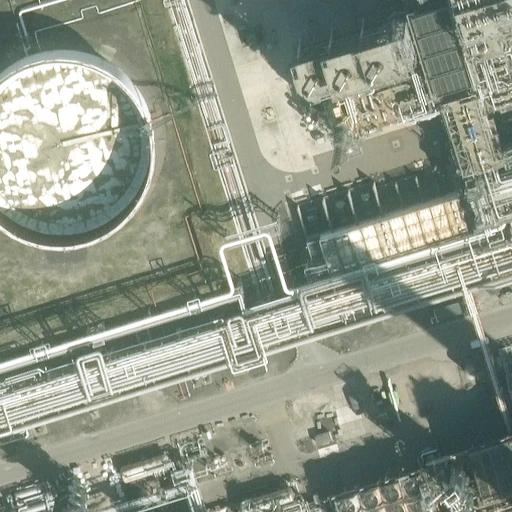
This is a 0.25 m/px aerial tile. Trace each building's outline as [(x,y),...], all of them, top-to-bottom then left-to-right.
[(511,0),(409,0),(411,6),(301,38),(319,100),(306,104),(310,119),(267,153),(272,159),(448,107),(465,164),(494,155),(502,149),(482,79),(449,89),(480,64),(475,46),(509,19),(511,30),(511,0)] [(159,141),(159,140),(158,130),(157,120),(152,104),(148,97),(144,88),(139,82),(131,73),(117,61),(110,57),(100,52),(92,49),(82,47),(73,46),(64,45),(56,46),(46,47),(37,50),(29,52),(19,57),(12,61),(0,71),(0,208),(3,211),(9,216),(17,222),(28,227),(37,230),(46,232),(63,234),(74,234),(82,232),(98,228),(109,223),(117,218),(130,208),(136,202),(142,194),(147,185),(151,177),(155,167),(157,159),(158,150),(159,141)] [(349,192),(302,199),(307,233),(325,230),(324,224),(324,223),(322,209),(351,205),(349,192)] [(247,352),(247,353),(253,374),(267,370),(261,348),(247,352)] [(318,445),(332,440),(330,432),(315,437),(318,445)] [(490,511),(511,504),(511,436),(470,450),(490,511)] [(339,511),(371,511),(426,496),(416,461),(331,486),(339,511)]
